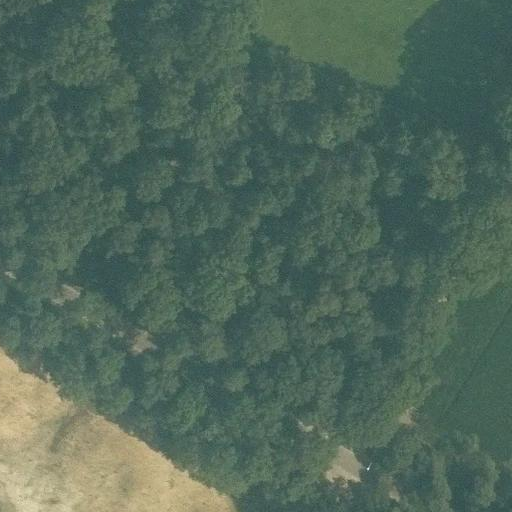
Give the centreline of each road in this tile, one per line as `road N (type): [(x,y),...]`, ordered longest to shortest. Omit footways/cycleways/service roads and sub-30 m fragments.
road 1 (unclassified): [(343,460),(0,261)]
road 2 (track): [(511,175),(343,460)]
